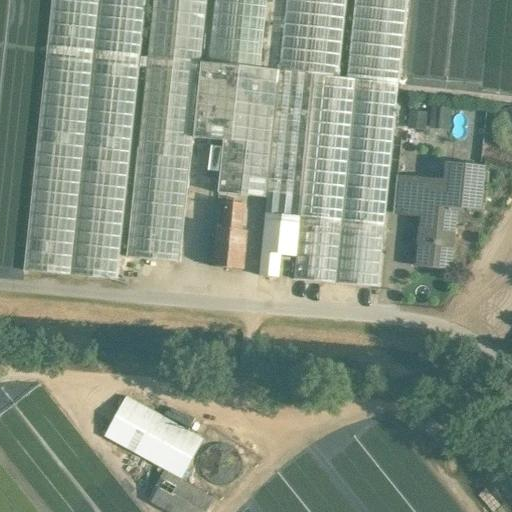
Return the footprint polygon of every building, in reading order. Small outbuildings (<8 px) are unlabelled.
[(52,0),(24,270),(117,280),(139,67),(140,57),(146,0),(52,0)] [(153,0),(147,58),(140,57),(139,67),(146,68),(127,257),(179,263),(192,138),(200,64),(206,0),(153,0)] [(214,0),(208,64),(260,70),(267,0),(214,0)] [(407,0),(285,0),(278,72),(313,76),(398,85),(407,0)] [(208,64),(200,64),(192,138),(223,141),(218,193),(268,199),(270,182),(279,85),(277,85),(278,72),(260,70),(208,64)] [(313,76),(278,72),(277,85),(279,85),(270,182),(297,184),(306,87),(312,87),(313,76)] [(398,85),(313,76),(312,87),(293,279),(379,288),(398,85)] [(431,106),(430,128),(451,129),(453,107),(431,106)] [(410,111),(410,126),(428,126),(428,111),(410,111)] [(445,188),(413,185),(411,204),(422,205),(416,267),(451,270),(457,208),(480,210),(484,168),(447,164),(445,188)] [(414,178),(397,177),(395,202),(411,204),(413,185),(414,178)] [(297,184),(270,182),(268,199),(263,254),(290,257),(294,214),(297,214),(298,208),(295,208),(297,184)] [(243,205),(225,203),(223,230),(217,229),(213,267),(243,270),(247,232),(241,231),(243,205)] [(203,439),(126,397),(104,437),(182,479),(203,439)] [(207,511),(215,499),(164,471),(148,501),(168,511),(207,511)]
